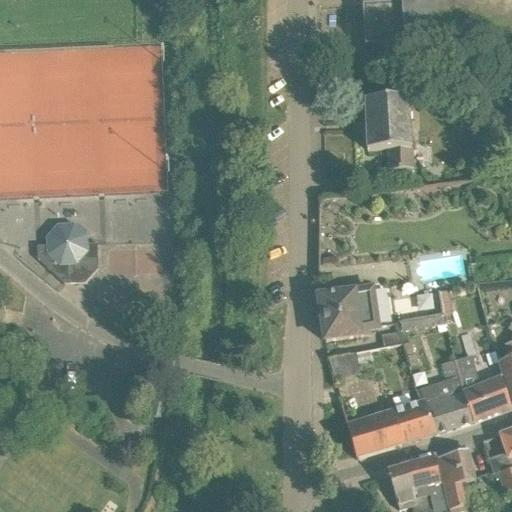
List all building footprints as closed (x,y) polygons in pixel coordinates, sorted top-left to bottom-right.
[(511,0),(473,0),(424,3),(426,45),(373,47),(374,63),(511,55),(511,0)] [(373,47),(426,45),(424,3),(363,7),(365,47),(373,47)] [(410,80),(389,80),(390,100),(366,102),(368,153),(391,151),(391,171),(412,170),(410,80)] [(0,199),(168,193),(165,137),(141,138),(142,158),(64,161),(64,145),(53,145),(52,135),(37,135),(38,144),(26,145),(27,158),(6,158),(6,142),(0,142),(0,199)] [(89,246),(88,237),(75,226),(58,227),(46,239),(47,247),(38,248),(38,261),(65,286),(85,285),(99,270),(98,245),(89,246)] [(325,343),(345,340),(382,333),(376,291),(319,300),(325,343)] [(445,316),(453,315),(441,295),(445,316)] [(408,325),(410,333),(446,326),(444,317),(408,325)] [(404,335),(410,333),(408,325),(394,327),(396,334),(382,337),(384,348),(406,343),(404,335)] [(419,366),(412,344),(403,346),(411,369),(419,366)] [(511,344),(505,347),(508,361),(497,364),(501,379),(502,378),(511,410),(511,344)] [(356,355),(329,360),(333,381),(360,376),(356,355)] [(456,362),(459,376),(474,371),(470,358),(456,362)] [(463,393),(459,376),(456,362),(441,366),(446,383),(415,392),(419,402),(422,401),(423,404),(433,438),(472,426),(464,392),(463,393)] [(474,426),(511,410),(502,378),(501,379),(464,392),(472,426),(474,426)] [(357,461),(433,438),(423,404),(391,414),(347,427),(350,437),(357,461)] [(511,433),(501,438),(507,455),(489,462),(493,477),(497,475),(499,479),(511,474),(511,433)] [(466,511),(460,486),(476,482),(468,452),(437,461),(448,511),(466,511)] [(410,470),(416,493),(428,490),(433,511),(446,511),(445,506),(435,462),(410,470)] [(401,511),(413,508),(413,511),(433,511),(428,490),(416,493),(410,470),(390,476),(389,477),(387,477),(399,511),(401,511)] [(511,474),(499,479),(506,497),(511,495),(511,474)]
